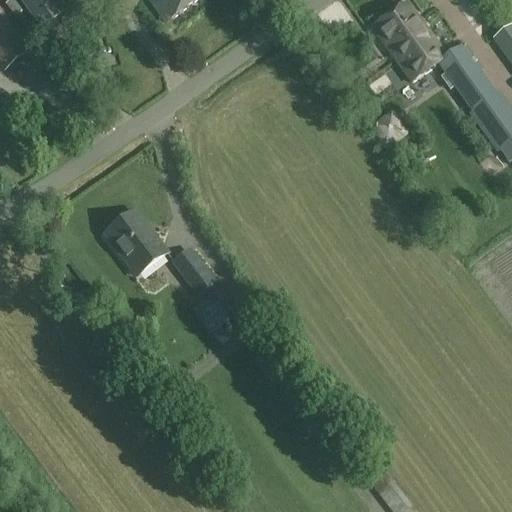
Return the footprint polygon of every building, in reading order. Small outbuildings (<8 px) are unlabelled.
[(17,0),(41,31),(62,16),(50,0),(17,0)] [(147,0),(167,25),(200,0),(147,0)] [(407,5),(372,30),(412,85),(438,67),(470,113),(467,115),(495,154),(511,142),(511,112),(466,46),(447,60),(407,5)] [(329,14),(342,28),(350,21),(337,6),(329,14)] [(0,69),(4,74),(33,52),(0,11),(0,69)] [(511,31),(493,44),(507,64),(511,60),(511,31)] [(492,154),(480,162),(488,174),(500,165),(492,154)] [(167,255),(136,214),(106,237),(137,278),(167,255)] [(173,265),(198,299),(217,285),(191,251),(173,265)] [(201,304),(219,327),(232,317),(223,305),(227,302),(218,291),(215,293),(201,304)] [(411,511),(413,511),(387,477),(372,488),(390,511),(411,511)]
